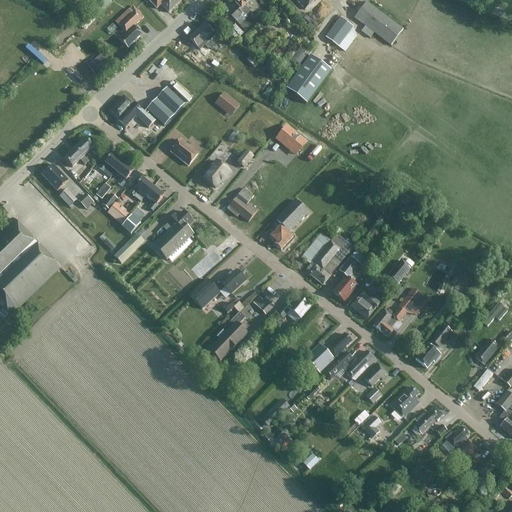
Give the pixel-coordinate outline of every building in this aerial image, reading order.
[(116,0),(107,0),(100,7),(104,12),(117,0),(116,0)] [(150,0),(149,1),(157,9),(161,5),(169,13),(182,0),(150,0)] [(232,0),(240,9),(231,17),(239,26),(250,15),(251,17),(254,15),(252,14),(259,7),(252,0),(232,0)] [(295,0),(305,10),(315,0),(295,0)] [(391,47),(404,30),(366,2),(353,19),(391,47)] [(125,33),(118,40),(128,50),(142,36),(134,27),(143,18),(132,6),(115,23),(125,33)] [(250,15),(239,26),(249,35),(259,24),(251,17),(250,15)] [(338,48),(339,48),(353,28),(340,18),(325,38),(338,48)] [(189,39),(200,50),(206,44),(212,50),(215,47),(210,41),(216,35),(205,24),(189,39)] [(270,47),(266,43),(258,51),(262,55),(270,47)] [(303,55),(307,49),(304,46),(296,55),(295,54),(291,60),(292,61),(288,65),(292,68),(296,63),(300,66),(306,58),(303,55)] [(96,76),(110,64),(102,55),(88,67),(96,76)] [(252,56),(247,60),(254,68),(259,64),(252,56)] [(330,72),(311,57),(287,90),(307,104),(330,72)] [(269,99),(276,89),(271,86),(264,95),(269,99)] [(215,104),(230,117),(239,106),(224,93),(215,104)] [(152,95),(144,103),(162,118),(169,110),(152,95)] [(133,105),(124,97),(111,111),(119,119),(118,121),(125,128),(137,116),(149,128),(156,121),(150,115),(148,116),(134,103),(133,105)] [(83,158),(84,157),(91,151),(97,155),(100,151),(94,147),(93,148),(85,139),(75,149),(83,158)] [(181,140),(171,153),(189,167),(198,155),(181,140)] [(89,162),(84,157),(83,158),(75,149),(64,159),(72,168),(80,160),(85,165),(89,162)] [(236,162),(244,168),(254,156),(246,150),(236,162)] [(116,172),(123,163),(112,155),(105,163),(104,162),(99,169),(103,172),(108,166),(116,172)] [(204,179),(216,189),(225,178),(226,179),(231,173),(217,161),(212,167),(213,168),(204,179)] [(123,163),(116,172),(123,178),(118,184),(122,187),(128,181),(127,180),(133,172),(123,163)] [(42,176),(57,192),(68,181),(53,165),(42,176)] [(85,173),(90,176),(94,169),(89,166),(85,173)] [(146,197),(153,188),(143,179),(136,187),(135,187),(130,193),(134,196),(138,191),(146,197)] [(153,188),(146,197),(153,203),(149,209),(153,212),(158,205),(157,205),(164,196),(153,188)] [(254,196),(244,189),(227,210),(237,218),(239,215),(249,223),(258,211),(248,204),(254,196)] [(59,197),(69,207),(77,200),(67,190),(59,197)] [(102,200),(106,194),(101,190),(96,196),(102,200)] [(78,201),(86,209),(93,203),(85,194),(78,201)] [(117,199),(111,194),(101,207),(107,213),(117,199)] [(308,213),(296,201),(277,221),(281,225),(269,238),(276,244),(275,244),(276,245),(276,246),(276,247),(276,248),(277,249),(278,249),(279,250),(280,250),(280,249),(281,250),(293,237),(289,233),(308,213)] [(129,216),(125,212),(126,211),(122,208),(121,209),(115,204),(108,214),(121,225),(129,216)] [(193,222),(184,212),(177,218),(175,216),(168,223),(173,229),(154,247),(166,259),(193,234),(187,227),(193,222)] [(140,225),(131,217),(122,227),(131,236),(140,225)] [(60,269),(13,220),(0,232),(0,307),(9,317),(60,269)] [(141,234),(117,257),(125,265),(149,243),(141,234)] [(328,241),(320,235),(303,256),(313,264),(315,265),(317,266),(318,267),(311,276),(323,286),(330,277),(353,249),(337,235),(330,243),(329,242),(328,241)] [(106,246),(111,252),(115,248),(116,247),(112,242),(109,239),(104,244),(106,246)] [(384,259),(389,252),(381,245),(375,252),(384,259)] [(344,302),(357,286),(353,283),(355,280),(351,277),(367,258),(357,250),(339,272),(346,277),(333,294),(344,302)] [(388,277),(397,284),(410,269),(400,261),(388,277)] [(225,289),(231,295),(246,281),(236,271),(222,285),(220,283),(214,289),(214,288),(208,281),(190,298),(203,311),(220,295),(219,294),(225,289)] [(414,320),(429,301),(413,289),(398,308),(399,308),(392,317),(383,310),(375,320),(377,322),(373,326),(381,332),(388,338),(393,331),(391,329),(397,321),(399,323),(407,314),(414,320)] [(351,308),(367,320),(374,311),(381,302),(366,290),(359,299),(351,308)] [(263,301),(259,297),(253,303),(266,315),(274,306),(266,298),(263,301)] [(311,308),(297,297),(287,309),(284,306),(278,314),(284,319),(287,315),(297,323),(301,320),(311,308)] [(234,308),(230,303),(223,309),(227,314),(234,308)] [(213,347),(208,352),(220,363),(248,335),(238,326),(246,319),(240,313),(210,343),(213,347)] [(446,323),(456,331),(465,321),(455,313),(446,323)] [(278,329),(283,324),(277,319),(273,324),(278,329)] [(428,335),(437,324),(433,321),(424,332),(428,335)] [(280,345),(289,336),(296,329),(291,324),(275,340),(280,345)] [(452,335),(450,334),(442,327),(416,360),(427,369),(435,360),(436,361),(441,355),(436,351),(439,348),(440,349),(452,335)] [(502,340),(508,345),(511,341),(511,332),(510,331),(502,340)] [(352,342),(344,334),(338,341),(337,340),(329,347),(332,350),(329,354),(320,345),(305,359),(321,375),(347,350),(345,348),(352,342)] [(499,347),(490,340),(474,358),(484,366),(499,347)] [(367,365),(373,359),(366,352),(358,360),(356,358),(352,363),(350,362),(352,360),(346,354),(336,363),(324,375),(330,381),(344,367),(348,371),(345,373),(354,382),(368,367),(367,365)] [(383,380),(388,375),(378,364),(371,372),(364,379),(372,387),(381,379),(383,380)] [(511,371),(503,382),(510,388),(511,386),(511,371)] [(305,397),(308,401),(320,390),(316,387),(305,397)] [(389,405),(403,419),(419,404),(415,399),(419,394),(412,387),(407,391),(405,389),(389,405)] [(365,397),(373,405),(381,396),(374,389),(365,397)] [(511,404),(511,396),(507,392),(497,405),(506,412),(500,419),(505,423),(500,428),(511,437),(511,413),(508,410),(511,404)] [(283,397),(262,418),(271,428),(293,407),(283,397)] [(444,417),(434,406),(427,413),(425,412),(419,418),(420,420),(413,427),(415,429),(412,432),(417,438),(421,435),(437,421),(438,422),(444,417)] [(359,427),(369,417),(365,412),(354,422),(359,427)] [(381,424),(374,417),(361,429),(372,440),(379,433),(375,429),(381,424)] [(447,431),(442,426),(435,432),(440,437),(447,431)] [(282,433),(276,427),(269,434),(275,440),(282,433)] [(445,439),(464,460),(476,449),(465,438),(469,434),(463,428),(460,431),(457,428),(445,439)] [(277,446),(283,452),(293,443),(287,437),(277,446)] [(423,458),(416,450),(407,458),(415,466),(423,458)] [(312,454),(304,463),(310,469),(319,461),(312,454)] [(495,454),(477,473),(486,481),(504,462),(495,454)] [(510,500),(511,496),(511,492),(506,488),(502,493),(510,500)]
